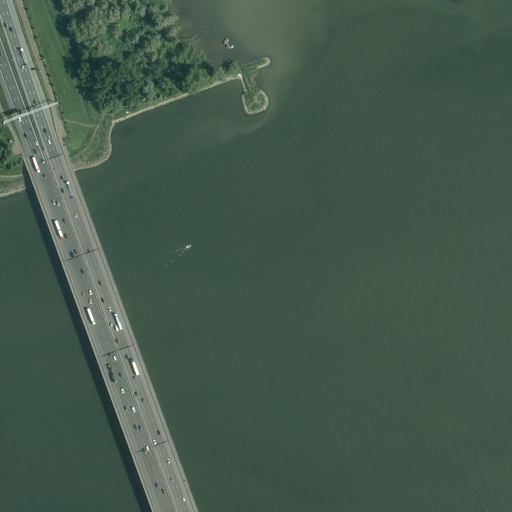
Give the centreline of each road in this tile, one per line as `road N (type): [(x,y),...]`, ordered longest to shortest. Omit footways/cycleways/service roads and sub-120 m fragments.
road 1 (motorway): [(184,511),(1,0)]
road 2 (motorway): [(0,54),(167,511)]
